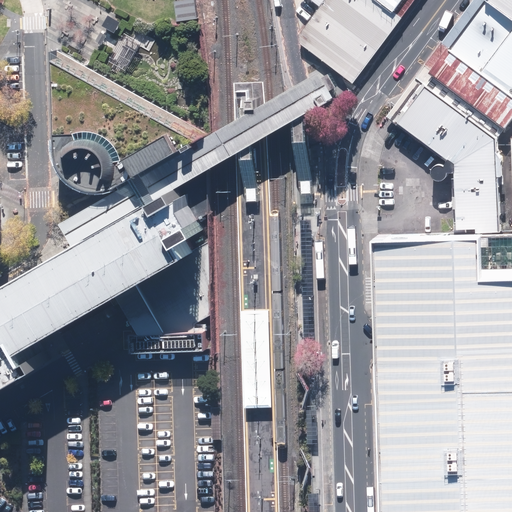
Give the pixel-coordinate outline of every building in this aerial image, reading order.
[(197,0),(176,0),(180,20),(200,17),(197,0)] [(397,9),(385,0),(327,0),(322,6),(303,31),(303,42),(349,76),(397,9)] [(403,0),(397,9),(349,76),(357,81),(417,0),(403,0)] [(385,0),(397,9),(403,0),(385,0)] [(392,112),(394,122),(422,84),(453,45),(488,0),(475,0),(419,75),(408,91),(392,112)] [(511,32),(511,13),(494,0),(488,0),(453,45),(485,68),(511,32)] [(511,0),(494,0),(511,13),(511,0)] [(124,20),(112,13),(104,26),(117,33),(124,20)] [(511,32),(485,68),(511,88),(511,32)] [(511,88),(485,68),(453,45),(422,84),(497,137),(511,120),(511,88)] [(53,136),(54,159),(57,169),(62,176),(68,183),(76,188),(89,192),(102,192),(111,189),(119,186),(129,179),(131,179),(207,136),(110,80),(58,52),(57,65),(49,61),(56,136),(53,136)] [(132,181),(133,182),(146,205),(208,171),(215,167),(290,122),(297,119),(333,98),(329,91),(335,88),(334,86),(327,74),(321,78),(318,73),(308,78),(287,90),(214,132),(207,136),(131,179),(132,181)] [(501,158),(498,153),(497,137),(422,84),(394,122),(396,123),(448,160),(445,166),(438,164),(433,166),(430,171),(431,176),(433,180),(438,181),(442,181),(446,178),(448,174),(452,173),(454,232),(501,231),(499,177),(502,177),(501,158)] [(511,511),(511,137),(510,140),(511,187),(511,234),(454,236),(382,237),(372,237),(373,299),(374,337),(378,511),(511,511)] [(209,316),(208,171),(146,205),(71,248),(23,276),(0,288),(0,364),(27,349),(32,357),(28,359),(34,368),(62,352),(57,343),(52,346),(47,337),(56,332),(125,291),(147,328),(139,328),(140,346),(214,344),(213,326),(201,327),(202,319),(209,316)] [(71,248),(146,205),(133,182),(58,225),(71,248)] [(0,246),(4,244),(17,237),(17,234),(17,226),(16,197),(0,196),(0,246)] [(267,310),(242,311),(245,408),(271,407),(267,310)] [(224,408),(213,408),(213,439),(224,440),(224,408)] [(321,410),(308,410),(307,443),(320,444),(321,410)] [(69,511),(70,463),(51,463),(50,511),(69,511)] [(322,511),(322,494),(310,494),(309,511),(322,511)]
